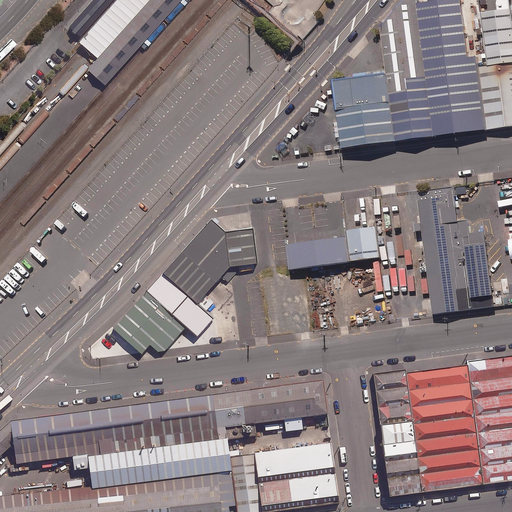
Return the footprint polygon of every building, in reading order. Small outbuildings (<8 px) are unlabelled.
[(112,0),(92,0),(69,26),(80,36),(112,0)] [(149,0),(89,68),(106,84),(180,0),(149,0)] [(386,76),(394,143),(436,138),(418,0),(406,0),(380,28),(386,76)] [(489,67),(511,63),(511,15),(511,10),(482,14),(489,67)] [(511,124),(511,63),(489,67),(481,68),(489,128),(511,124)] [(336,81),(344,149),(394,143),(386,76),(336,81)] [(454,188),(422,192),(437,314),(502,306),(490,216),(458,220),(454,188)] [(213,215),(165,269),(203,302),(232,267),(261,263),(256,226),(229,229),(213,215)] [(349,237),(352,261),(386,257),(382,222),(348,227),(349,237)] [(349,237),(292,245),(295,268),(352,261),(349,237)] [(191,321),(153,288),(119,327),(146,350),(155,340),(166,349),(191,321)] [(44,298),(30,311),(41,323),(55,311),(44,298)] [(0,361),(36,328),(24,315),(0,338),(0,361)] [(215,330),(200,332),(202,344),(216,343),(215,330)] [(511,356),(472,361),(472,364),(487,483),(511,480),(511,356)] [(426,491),(487,483),(472,364),(411,372),(426,491)] [(426,491),(411,372),(410,368),(375,373),(390,495),(426,491)] [(325,379),(216,392),(220,425),(329,411),(325,379)] [(216,392),(16,417),(19,444),(21,462),(89,453),(221,437),(220,425),(216,392)] [(0,460),(19,444),(16,417),(0,431),(0,460)] [(228,436),(221,437),(89,453),(93,486),(232,469),(228,436)] [(337,444),(258,453),(259,454),(265,505),(343,496),(337,444)] [(259,454),(236,456),(242,511),(260,511),(266,511),(265,505),(259,454)] [(90,469),(88,456),(74,458),(76,470),(90,469)] [(226,511),(224,481),(0,508),(0,511),(226,511)]
